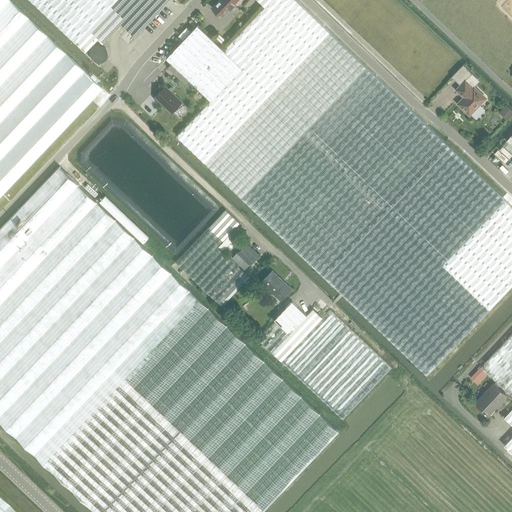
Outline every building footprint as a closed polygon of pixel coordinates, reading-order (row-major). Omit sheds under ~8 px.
[(9,0),(0,0),(0,120),(65,51),(9,0)] [(32,0),(77,42),(85,50),(98,37),(103,42),(122,22),(135,35),(168,0),(32,0)] [(210,101),(177,135),(223,180),(242,198),(242,199),(310,263),(319,272),(428,375),(511,286),(511,207),(310,14),(295,0),(271,0),(265,7),(224,49),(242,67),(211,99),(210,101)] [(219,0),(212,8),(216,12),(216,13),(219,16),(220,16),(221,16),(230,7),(231,8),(236,3),(235,2),(236,0),(219,0)] [(198,23),(166,57),(172,62),(190,79),(211,99),(242,67),(224,49),(198,23)] [(0,120),(0,194),(103,87),(65,51),(0,120)] [(461,85),(456,89),(464,97),(458,103),(470,115),(486,97),(474,86),(480,80),(472,72),(465,80),(461,85)] [(165,85),(155,96),(172,113),(182,102),(165,85)] [(511,110),(506,105),(502,110),(508,117),(511,112),(511,110)] [(0,303),(98,202),(60,166),(59,166),(0,228),(0,303)] [(0,303),(0,420),(96,511),(261,511),(339,431),(98,202),(0,303)] [(209,227),(175,262),(222,305),(249,277),(226,255),(217,246),(227,237),(240,223),(225,209),(209,227)] [(246,243),(232,257),(245,269),(258,255),(246,243)] [(272,271),(262,282),(280,299),(291,288),(272,271)] [(277,308),(282,312),(290,303),(286,299),(277,308)] [(275,320),(258,339),(298,376),(310,388),(343,419),(344,418),(382,377),(383,376),(386,372),(389,369),(391,367),(363,341),(321,301),(310,312),(307,315),(290,333),(275,320)] [(307,315),(291,301),(290,303),(282,312),(275,320),(290,333),(307,315)] [(511,334),(482,366),(489,373),(495,379),(511,394),(511,334)] [(481,366),(471,377),(478,384),(489,373),(482,366),(481,366)] [(494,383),(476,402),(489,415),(496,407),(494,406),(505,394),(494,383)] [(0,511),(18,511),(0,494),(0,511)]
